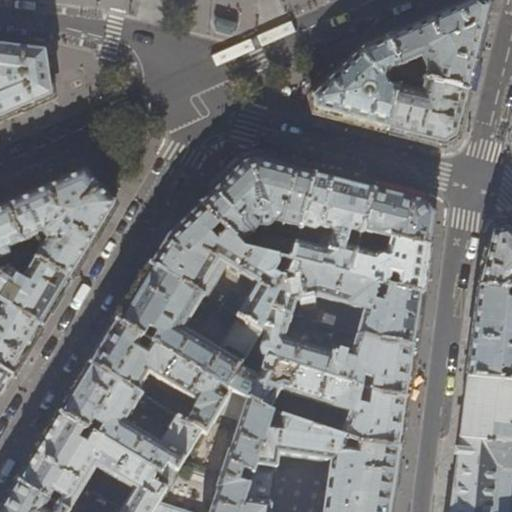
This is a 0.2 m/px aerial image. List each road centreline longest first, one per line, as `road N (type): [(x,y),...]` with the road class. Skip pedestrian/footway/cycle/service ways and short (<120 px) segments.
road 1 (residential): [(188,81),(182,154),(0,455)]
road 2 (tertiary): [(470,180),(421,511)]
road 3 (unclassified): [(470,180),(253,123),(188,81)]
road 4 (secondary): [(188,81),(0,165)]
road 5 (residential): [(188,81),(135,40),(0,17)]
road 6 (secondary): [(373,0),(188,81)]
road 7 (tertiary): [(511,34),(470,180)]
